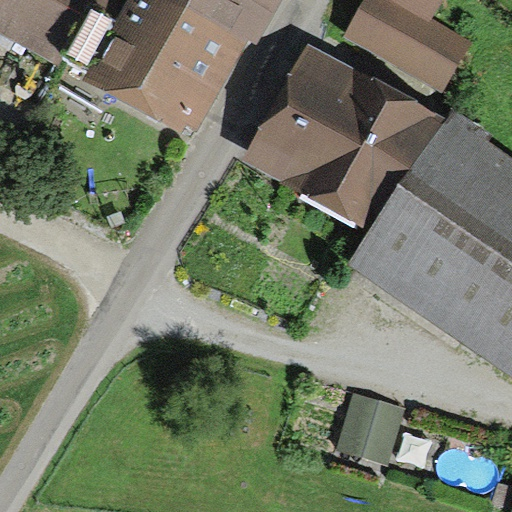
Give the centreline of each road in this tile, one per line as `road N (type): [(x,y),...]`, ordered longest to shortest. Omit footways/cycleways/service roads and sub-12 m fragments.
road 1 (residential): [(0,507),(305,0)]
road 2 (unknown): [(139,275),(316,354),(511,415)]
